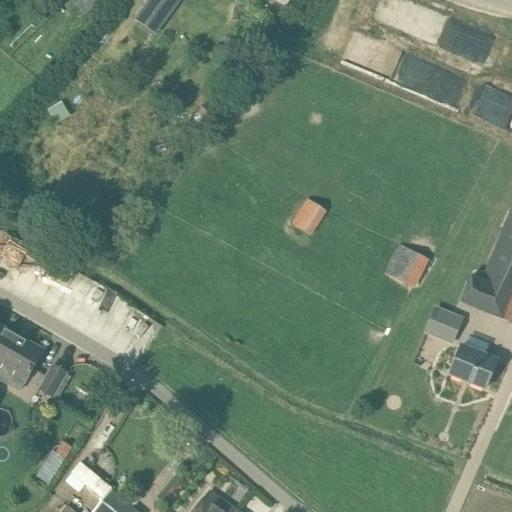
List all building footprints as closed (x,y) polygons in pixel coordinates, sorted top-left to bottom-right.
[(86,19),(102,3),(98,0),(76,0),(71,5),(86,19)] [(156,35),(181,0),(151,0),(136,21),(156,35)] [(198,0),(191,0),(175,29),(207,47),(225,15),(198,0)] [(57,126),(71,117),(62,103),(48,111),(57,126)] [(308,201),(293,224),(313,236),(328,213),(308,201)] [(481,277),(471,273),(459,304),(502,321),(511,320),(511,207),(510,206),(481,277)] [(414,289),(429,261),(399,245),(384,273),(414,289)] [(435,307),(424,334),(452,346),(463,318),(435,307)] [(0,381),(20,391),(25,381),(26,382),(44,351),(0,326),(0,381)] [(484,390),(497,361),(486,356),(488,352),(468,343),(466,347),(462,346),(450,376),(484,390)] [(53,361),(38,386),(54,396),(69,370),(53,361)] [(63,442),(55,454),(66,461),(73,449),(63,442)] [(103,500),(93,511),(138,511),(111,490),(103,500)] [(238,511),(239,511),(209,490),(193,511),(238,511)]
